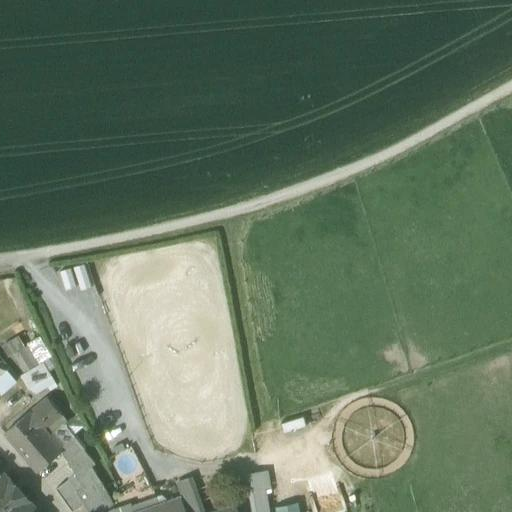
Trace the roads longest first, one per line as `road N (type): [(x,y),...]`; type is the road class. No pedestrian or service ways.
road 1 (track): [(511,84),(354,168),(219,216),(0,265)]
road 2 (track): [(144,459),(62,252)]
